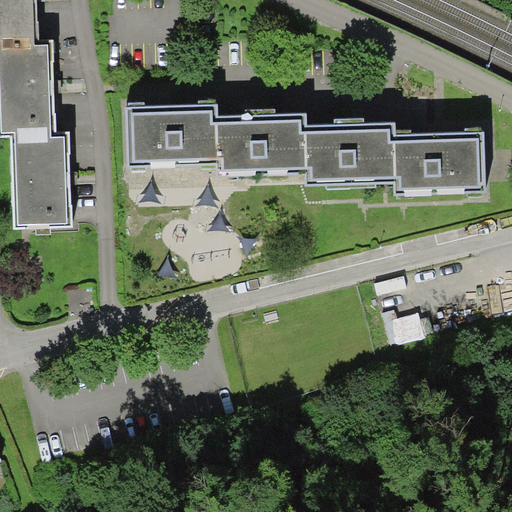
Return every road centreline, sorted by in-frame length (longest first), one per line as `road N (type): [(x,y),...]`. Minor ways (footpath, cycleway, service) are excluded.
road 1 (residential): [(0,353),(511,230)]
road 2 (residential): [(292,0),(511,101)]
